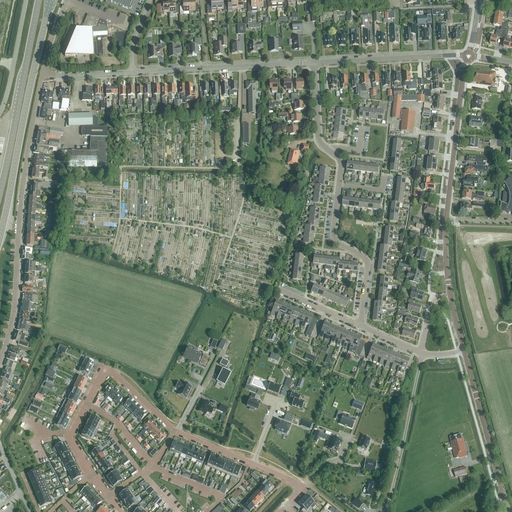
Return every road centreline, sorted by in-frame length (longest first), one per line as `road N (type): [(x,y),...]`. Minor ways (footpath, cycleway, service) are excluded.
road 1 (residential): [(0,359),(12,320),(22,182),(42,74)]
road 2 (primary): [(0,237),(50,0)]
road 3 (track): [(110,257),(121,166),(243,168)]
road 4 (primary): [(38,0),(0,191)]
road 5 (unclassified): [(132,72),(313,62)]
road 6 (unclassified): [(508,511),(464,351)]
road 7 (residential): [(446,219),(468,56)]
road 8 (residential): [(385,511),(421,352)]
road 9 (residential): [(360,326),(367,268),(334,239),(338,185)]
road 10 (unclassified): [(313,62),(468,56)]
road 11 (track): [(213,293),(242,203),(243,168)]
road 12 (residential): [(106,369),(69,439),(91,474)]
